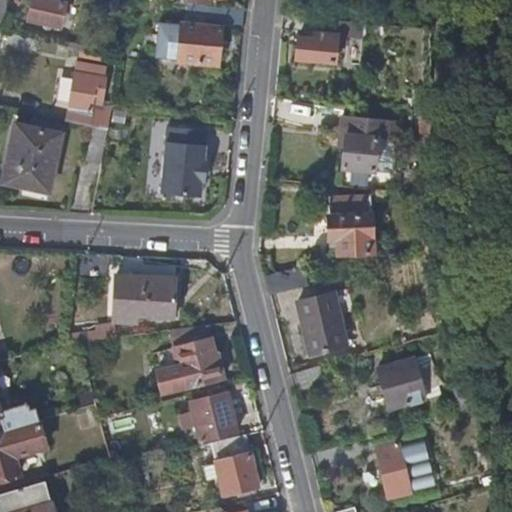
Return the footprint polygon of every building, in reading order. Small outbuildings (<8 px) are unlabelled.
[(61,27),(67,0),(34,0),(30,19),(61,27)] [(242,25),(244,8),(214,6),(212,22),(242,25)] [(358,21),(340,20),(339,33),(346,34),(356,35),(358,21)] [(218,64),(222,27),(183,24),(180,60),(218,64)] [(8,31),(5,43),(30,50),(33,38),(8,31)] [(339,33),(317,31),(316,37),(300,35),(298,57),(337,61),(338,47),(339,40),(346,40),(346,34),(339,33)] [(97,128),(100,128),(108,130),(112,107),(103,105),(107,82),(108,75),(105,74),(106,67),(86,65),(84,72),(75,71),(69,110),(90,113),(89,122),(99,124),(97,128)] [(112,107),(115,83),(107,82),(103,105),(112,107)] [(434,140),(434,111),(413,109),(413,115),(423,115),(423,140),(434,140)] [(394,138),(396,120),(343,115),(339,147),(346,148),(345,162),(396,166),(398,139),(394,138)] [(51,193),(62,134),(15,125),(4,185),(51,193)] [(207,131),(169,127),(162,193),(202,197),(203,183),(205,184),(208,162),(206,161),(207,131)] [(340,251),(374,251),(373,194),(332,194),(332,214),(330,214),(330,237),(340,237),(340,251)] [(308,283),(303,266),(266,275),(271,293),(308,283)] [(175,318),(178,277),(117,275),(115,316),(175,318)] [(340,314),(356,310),(351,288),(335,291),(340,314)] [(347,343),(340,314),(335,291),(298,299),(305,331),(310,352),(347,343)] [(87,341),(115,337),(113,326),(96,327),(97,332),(92,333),(87,341)] [(219,360),(217,361),(208,326),(174,333),(181,363),(163,367),(168,389),(187,383),(188,388),(223,378),(219,360)] [(305,353),(310,352),(305,331),(300,332),(305,353)] [(38,359),(49,355),(47,347),(36,351),(38,359)] [(38,359),(36,351),(16,356),(19,364),(31,360),(38,359)] [(422,386),(416,363),(414,357),(378,367),(389,407),(425,398),(422,386)] [(21,371),(33,367),(31,360),(19,364),(21,371)] [(422,386),(428,384),(422,362),(416,363),(422,386)] [(294,387),(324,379),(320,365),(290,373),(294,387)] [(461,409),(473,405),(467,384),(455,388),(461,409)] [(237,432),(227,393),(192,400),(200,440),(237,432)] [(9,429),(43,419),(42,417),(36,399),(0,408),(0,435),(5,434),(9,429)] [(0,479),(18,475),(13,458),(51,447),(43,419),(9,429),(5,434),(0,435),(0,479)] [(258,484),(246,433),(210,442),(222,493),(236,489),(237,494),(253,490),(252,486),(258,484)] [(407,473),(412,472),(403,439),(376,446),(388,495),(410,490),(407,473)] [(498,482),(486,447),(475,450),(485,486),(498,482)] [(52,511),(44,483),(0,495),(0,511),(52,511)]
